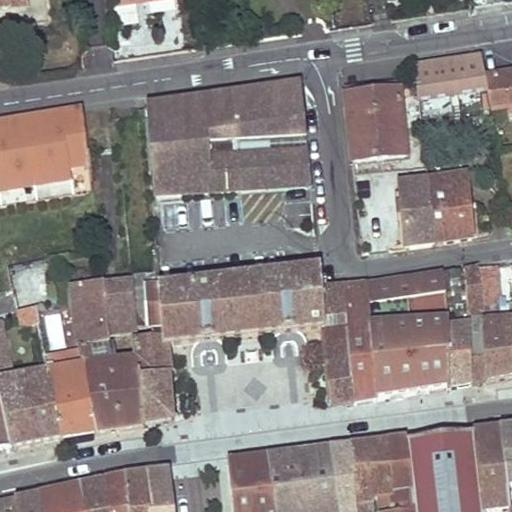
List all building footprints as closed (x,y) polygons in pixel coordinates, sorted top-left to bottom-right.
[(0,0),(0,8),(9,8),(9,6),(8,0),(0,0)] [(178,0),(112,0),(114,11),(136,7),(135,5),(145,4),(146,6),(179,0),(178,0)] [(357,16),(356,6),(343,7),(344,16),(357,16)] [(139,27),(136,7),(114,11),(109,12),(112,31),(139,27)] [(485,80),(482,60),(414,70),(418,102),(487,91),(485,80)] [(511,96),(511,75),(485,80),(487,91),(489,107),(507,105),(506,97),(511,96)] [(405,92),(404,82),(344,89),(345,99),(399,93),(405,92)] [(306,141),(301,88),(146,110),(153,199),(240,194),(237,157),(236,146),(306,141)] [(406,157),(399,93),(345,99),(352,163),(406,157)] [(0,208),(91,191),(83,113),(30,122),(34,149),(21,151),(16,124),(0,126),(0,208)] [(34,149),(30,122),(16,124),(21,151),(34,149)] [(443,147),(442,134),(425,136),(426,149),(443,147)] [(307,153),(306,141),(236,146),(237,157),(307,153)] [(311,189),(307,153),(237,157),(240,194),(311,189)] [(374,201),(371,167),(354,168),(358,202),(374,201)] [(471,242),(466,178),(429,183),(435,247),(437,247),(435,237),(441,236),(442,246),(471,242)] [(435,247),(429,183),(400,187),(406,251),(435,247)] [(28,286),(24,268),(11,271),(14,289),(28,286)] [(511,379),(511,322),(502,323),(500,307),(496,269),(478,271),(482,322),(485,385),(511,379)] [(482,322),(478,271),(464,273),(469,326),(472,387),(472,379),(477,379),(484,383),(484,385),(485,385),(482,322)] [(321,273),(160,292),(165,349),(323,332),(319,292),(322,292),(321,273)] [(472,387),(469,326),(464,273),(449,274),(450,281),(446,282),(445,275),(444,276),(448,312),(448,326),(449,391),(451,391),(451,385),(456,385),(469,387),(472,387)] [(444,276),(366,288),(371,343),(377,402),(390,400),(389,396),(404,394),(405,397),(449,391),(448,326),(447,326),(436,326),(411,328),(410,315),(435,313),(448,312),(444,276)] [(172,425),(165,349),(160,292),(159,280),(132,283),(133,287),(137,333),(137,335),(153,333),(154,342),(138,343),(138,363),(144,429),(172,425)] [(108,336),(104,307),(104,290),(103,287),(71,289),(78,350),(109,345),(108,336)] [(137,333),(133,287),(104,290),(104,307),(108,336),(137,333)] [(371,343),(366,288),(357,289),(356,293),(346,293),(346,289),(344,289),(348,345),(371,343)] [(353,406),(348,345),(344,289),(322,292),(319,292),(323,332),(330,409),(333,408),(333,405),(348,403),(347,407),(353,406)] [(511,305),(500,307),(502,323),(511,322),(511,305)] [(39,326),(36,312),(18,314),(17,315),(20,330),(28,328),(39,326)] [(448,326),(448,312),(435,313),(436,326),(447,326),(448,326)] [(436,326),(435,313),(410,315),(411,328),(436,326)] [(0,385),(15,382),(2,325),(0,324),(0,385)] [(40,334),(39,326),(28,328),(29,336),(40,334)] [(377,402),(371,343),(348,345),(353,406),(357,405),(356,404),(372,400),(373,402),(377,402)] [(144,429),(138,363),(112,366),(109,345),(78,350),(79,354),(86,394),(95,437),(144,429)] [(95,437),(86,394),(79,354),(52,359),(55,374),(48,375),(62,443),(95,437)] [(55,374),(52,359),(46,360),(48,375),(55,374)] [(62,443),(48,375),(15,382),(0,385),(0,395),(13,453),(62,443)] [(0,455),(13,453),(0,395),(0,455)] [(511,431),(500,433),(506,489),(511,488),(511,431)] [(474,435),(482,511),(508,511),(506,489),(500,433),(474,435)] [(482,511),(474,435),(406,442),(414,511),(482,511)] [(379,497),(380,511),(414,511),(406,442),(385,445),(392,496),(379,497)] [(351,450),(357,511),(374,511),(373,498),(379,497),(392,496),(385,445),(351,450)] [(331,451),(338,511),(357,511),(351,450),(331,451)] [(265,460),(273,511),(338,511),(331,451),(265,460)] [(227,464),(232,511),(273,511),(265,460),(227,464)] [(171,511),(168,473),(146,476),(148,511),(171,511)] [(148,511),(146,476),(126,479),(127,511),(148,511)] [(127,511),(126,479),(104,483),(108,511),(127,511)] [(108,511),(104,483),(82,488),(84,511),(108,511)] [(84,511),(82,488),(39,498),(42,511),(84,511)] [(42,511),(39,498),(15,503),(17,511),(42,511)] [(0,511),(17,511),(15,503),(0,506),(0,511)]
